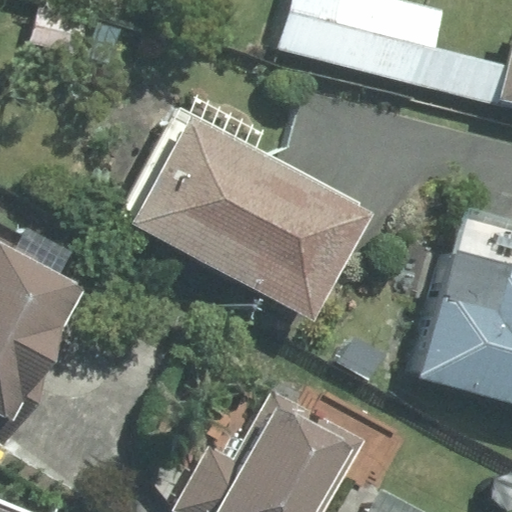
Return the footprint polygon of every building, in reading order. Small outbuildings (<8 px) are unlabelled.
[(511,116),(511,29),(493,25),(481,70),(414,54),(424,15),(361,0),(272,0),(259,54),(511,116)] [(107,30),(22,12),(14,51),(100,68),(107,30)] [(105,223),(99,234),(282,331),(338,226),(330,221),(335,212),(154,116),(99,219),(105,223)] [(33,339),(53,300),(0,273),(0,431),(12,408),(0,402),(0,393),(29,337),(33,339)] [(511,419),(511,280),(511,283),(484,278),(474,288),(468,287),(459,319),(411,305),(389,386),(511,419)] [(307,511),(342,447),(248,396),(211,464),(187,451),(154,511),(307,511)]
